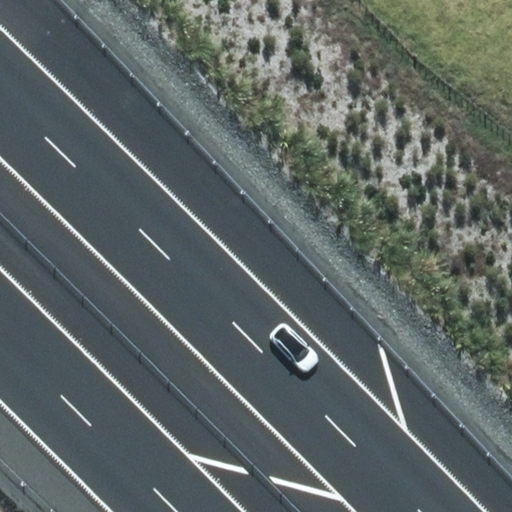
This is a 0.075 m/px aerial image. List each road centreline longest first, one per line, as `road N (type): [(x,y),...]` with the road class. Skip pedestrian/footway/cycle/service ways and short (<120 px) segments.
road 1 (motorway): [(0,83),(140,212),(428,511)]
road 2 (motorway): [(186,511),(0,340)]
